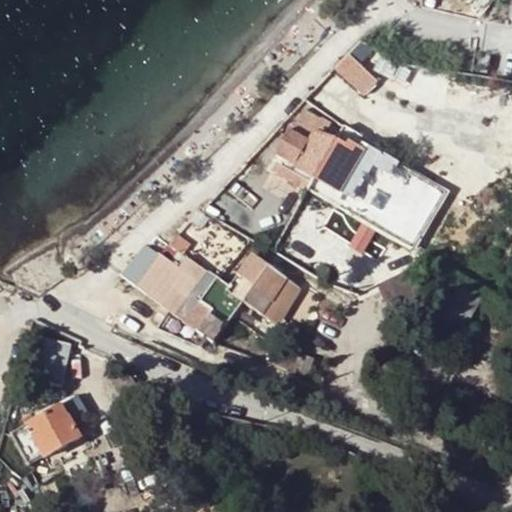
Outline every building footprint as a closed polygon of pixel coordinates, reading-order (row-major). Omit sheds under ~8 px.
[(491,0),(464,0),(482,13),(491,0)] [(348,56),(338,66),(361,88),(371,78),(348,56)] [(302,110),(275,156),(334,191),(356,155),(313,131),(320,119),(302,110)] [(251,192),(233,216),(241,223),(252,208),(259,213),(265,204),(251,192)] [(135,281),(161,252),(149,242),(124,271),(135,281)] [(136,288),(213,344),(243,305),(224,291),(227,287),(190,257),(189,258),(180,251),(171,264),(159,255),(136,288)] [(224,291),(243,305),(272,324),(281,308),(286,311),(300,291),(253,256),(227,287),(224,291)] [(424,293),(416,275),(387,289),(395,307),(424,293)] [(487,301),(465,289),(441,330),(471,348),(480,332),(473,328),(487,301)] [(273,354),(269,363),(307,378),(313,359),(268,342),(265,350),(273,354)] [(112,355),(107,358),(98,365),(129,405),(143,394),(112,355)] [(69,403),(27,421),(44,459),(86,440),(69,403)] [(207,487),(200,491),(205,499),(211,496),(207,487)] [(211,511),(226,511),(227,511),(217,495),(205,502),(211,511)]
